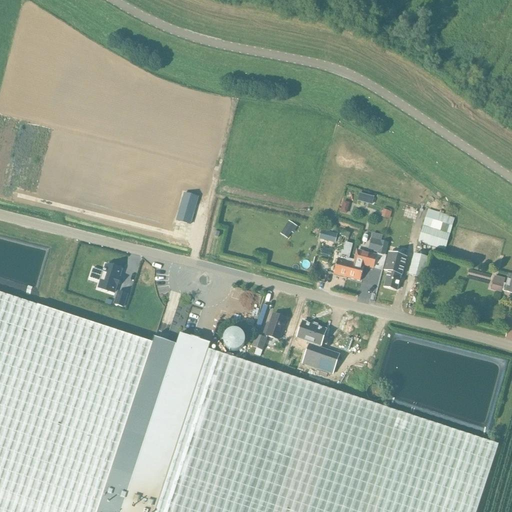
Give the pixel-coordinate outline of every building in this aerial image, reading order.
[(176,221),(190,225),(198,198),(184,194),(176,221)] [(359,194),(357,201),(371,205),(373,198),(359,194)] [(428,211),(419,242),(444,250),(445,250),(446,247),(453,224),(454,220),(454,219),(428,211)] [(392,220),(388,232),(408,238),(412,226),(392,220)] [(288,222),(281,233),(288,237),(294,226),(288,222)] [(337,235),(320,231),(318,239),(335,243),(337,235)] [(385,256),(388,243),(380,241),(376,254),(385,256)] [(343,251),(341,250),(340,254),(338,254),(337,260),(333,275),(346,278),(351,259),(349,259),(353,245),(345,243),(343,251)] [(346,278),(360,281),(364,266),(374,268),(377,255),(361,252),(360,256),(355,255),(354,260),(351,259),(346,278)] [(386,279),(384,288),(396,291),(399,282),(398,282),(399,275),(401,275),(406,258),(405,258),(389,253),(386,263),(384,271),(386,271),(388,272),(386,279)] [(408,275),(424,279),(429,259),(413,255),(408,275)] [(104,282),(102,289),(117,295),(120,287),(120,288),(123,279),(122,279),(125,272),(109,266),(107,274),(105,273),(102,281),(104,282)] [(507,292),(511,292),(511,275),(508,274),(507,280),(494,276),(490,291),(502,294),(502,291),(507,292)] [(232,297),(243,301),(244,296),(249,298),(251,292),(235,287),(232,297)] [(120,293),(116,305),(124,308),(128,295),(120,293)] [(0,511),(476,511),(498,445),(222,355),(208,351),(210,344),(199,341),(200,340),(198,340),(197,344),(191,343),(192,338),(191,338),(180,334),(176,345),(166,342),(165,342),(155,338),(154,338),(153,338),(152,344),(0,294),(0,511)] [(254,355),(260,357),(262,351),(263,352),(267,339),(266,339),(267,337),(278,341),(286,319),(273,315),(268,328),(266,328),(263,336),(263,337),(256,335),(252,347),(256,349),(254,355)] [(332,357),(318,352),(320,346),(325,332),(316,329),(317,327),(303,322),(297,339),(311,343),(309,349),(307,348),(302,363),(286,358),(282,370),(361,397),(369,372),(331,360),(332,357)] [(235,354),(243,337),(225,329),(217,345),(235,354)]
